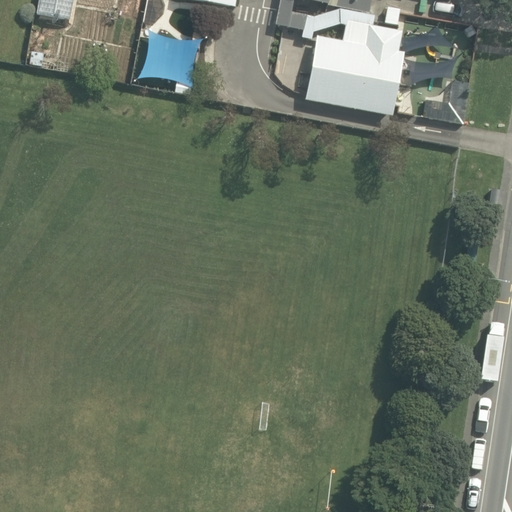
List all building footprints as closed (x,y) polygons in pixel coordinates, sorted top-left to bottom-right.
[(72,0),(37,0),(35,16),(69,22),(72,0)] [(186,0),(208,4),(234,8),(235,0),(186,0)] [(291,13),(293,0),(279,0),(274,26),(282,27),(303,31),(301,38),(310,40),(312,32),(340,24),(345,27),(346,22),(368,26),(372,27),(374,17),(338,10),(313,18),(291,13)] [(371,0),(303,0),(328,5),(328,6),(369,14),(371,0)] [(342,42),(365,46),(368,26),(346,22),(345,27),(342,42)] [(305,97),(304,101),(391,117),(393,107),(393,105),(409,107),(412,90),(397,88),(403,53),(398,52),(401,32),(372,27),(368,26),(365,46),(342,42),(316,38),(305,97)] [(447,104),(425,100),(421,118),(462,126),(469,84),(450,81),(447,104)]
